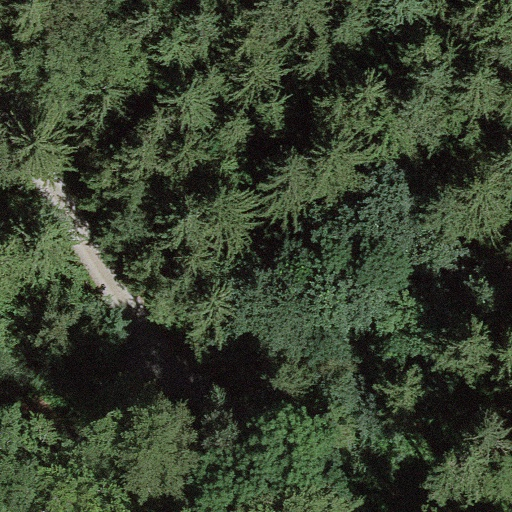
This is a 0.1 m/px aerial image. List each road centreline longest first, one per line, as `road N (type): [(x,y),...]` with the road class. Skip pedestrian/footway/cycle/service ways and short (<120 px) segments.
road 1 (track): [(0,81),(142,368),(264,468),(290,511)]
road 2 (track): [(30,511),(142,368)]
